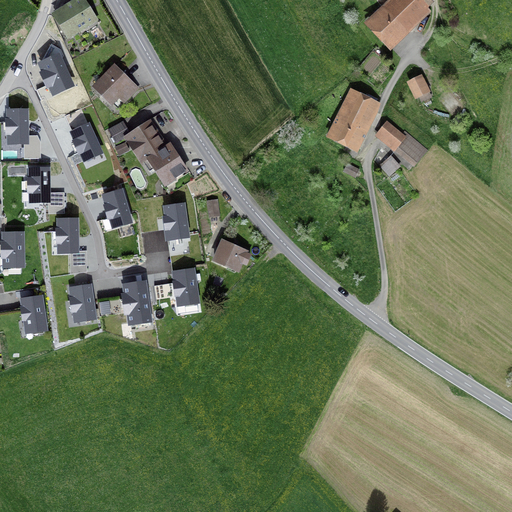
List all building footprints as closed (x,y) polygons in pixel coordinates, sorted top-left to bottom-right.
[(79,0),(56,15),(69,35),(93,20),(80,0),(79,0)] [(377,13),(369,21),(390,43),(427,7),(423,4),(427,0),(392,0),(396,3),(382,17),(377,13)] [(54,93),(70,86),(57,58),(41,65),(45,73),(42,74),(48,86),(50,85),(54,93)] [(120,93),(127,99),(136,90),(114,68),(95,87),(111,102),(120,93)] [(420,78),(409,83),(416,95),(418,94),(422,101),(430,97),(420,78)] [(376,102),(356,92),(349,105),(345,103),(337,118),(337,117),(328,133),(354,146),(376,102)] [(37,136),(27,136),(26,111),(9,112),(9,121),(6,121),(7,134),(9,134),(9,143),(25,143),(25,158),(40,158),(40,142),(37,136)] [(109,129),(117,143),(129,136),(131,135),(123,121),(109,129)] [(165,148),(149,123),(131,135),(129,136),(130,137),(128,138),(149,171),(155,167),(166,184),(185,171),(169,146),(165,148)] [(403,138),(387,125),(380,134),(396,146),(396,147),(415,163),(425,151),(405,135),(403,138)] [(85,161),(101,154),(88,126),(72,133),(76,141),(74,142),(79,155),(82,154),(85,161)] [(390,158),(381,165),(389,174),(397,167),(390,158)] [(359,169),(349,164),(345,171),(356,176),(359,169)] [(63,193),(48,194),(48,170),(31,170),(31,179),(28,180),(28,192),(31,192),(31,201),(48,201),(48,214),(63,213),(63,193)] [(113,227),(130,222),(121,192),(105,197),(107,206),(105,206),(108,218),(111,218),(113,227)] [(207,202),(209,217),(218,215),(216,200),(207,202)] [(170,239),(187,236),(183,205),(165,208),(167,217),(164,218),(166,230),(168,230),(170,239)] [(86,252),(77,252),(77,220),(59,221),(59,230),(57,230),(57,243),(59,243),(60,252),(70,252),(71,274),(86,272),(86,252)] [(2,243),(2,257),(5,257),(5,266),(22,266),(22,234),(4,235),(4,243),(2,243)] [(223,241),(215,261),(238,271),(246,251),(223,241)] [(179,304),(197,302),(192,271),(175,273),(176,283),(174,283),(176,295),(178,295),(179,304)] [(130,323),(149,321),(143,283),(125,286),(126,295),(122,295),(125,314),(129,313),(130,323)] [(71,299),(73,311),(75,311),(76,320),(94,318),(89,287),(72,289),(73,299),(71,299)] [(23,308),(24,320),(26,319),(27,331),(45,329),(40,298),(23,301),(24,308),(23,308)]
